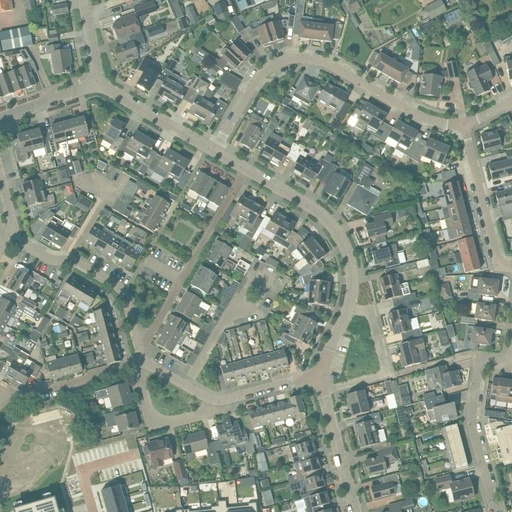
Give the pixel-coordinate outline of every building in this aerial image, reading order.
[(0,0),(0,12),(12,10),(10,0),(0,0)] [(24,0),(27,11),(35,10),(32,0),(24,0)] [(166,0),(171,9),(179,5),(176,0),(166,0)] [(235,0),(240,11),(266,0),(235,0)] [(344,0),(343,1),(340,3),(348,17),(355,13),(355,12),(361,9),(360,8),(361,7),(357,0),(344,0)] [(440,0),(438,0),(424,8),(430,20),(446,11),(440,0)] [(134,16),(134,14),(124,17),(125,20),(113,24),(118,40),(140,32),(137,24),(143,22),(146,18),(146,15),(157,11),(153,1),(133,8),(136,16),(134,16)] [(231,18),(224,2),(212,7),(219,23),(231,18)] [(67,4),(57,6),(51,7),(52,15),(68,13),(67,4)] [(192,6),(185,9),(188,18),(196,15),(192,6)] [(454,20),(462,17),(459,9),(451,12),(454,20)] [(242,14),(237,17),(240,21),(240,22),(245,20),(243,17),(242,14)] [(205,19),(211,28),(217,23),(211,15),(205,19)] [(272,15),(265,17),(273,42),(276,41),(277,43),(283,41),(283,39),(284,39),(281,29),(285,28),(285,25),(283,20),(278,22),(275,23),(272,15)] [(249,26),(244,30),(251,40),(256,37),(259,36),(262,46),(264,45),(264,47),(271,45),(270,43),(273,42),(265,17),(259,19),(262,27),(257,29),(252,31),(249,26)] [(184,19),(177,21),(181,31),(188,29),(184,19)] [(320,41),(322,25),(323,20),(312,19),(311,24),(309,40),(320,41)] [(433,21),(419,28),(423,35),(436,28),(433,21)] [(293,29),(292,35),(298,35),(298,38),(309,40),(311,24),(300,22),(300,23),(294,22),(293,29)] [(322,25),(320,41),(331,42),(331,39),(339,40),(343,25),(332,24),(332,26),(322,25)] [(149,37),(164,32),(162,25),(147,31),(149,37)] [(29,28),(0,33),(0,35),(3,51),(32,46),(29,28)] [(238,41),(230,49),(243,61),(245,59),(246,60),(251,55),(250,54),(251,53),(243,46),(246,44),(251,40),(244,30),(239,33),(242,37),(238,41)] [(141,32),(138,33),(129,37),(131,43),(115,49),(120,62),(138,56),(135,47),(145,44),(141,32)] [(487,52),(488,55),(494,67),(500,64),(489,42),(484,45),(487,52)] [(71,73),(68,58),(70,58),(69,50),(60,52),(59,45),(46,47),(47,54),(51,54),(55,75),(71,73)] [(228,50),(227,49),(224,49),(221,52),(221,54),(223,56),(222,57),(218,61),(214,59),(206,53),(203,59),(211,64),(222,70),(225,65),(228,62),(235,69),(236,69),(237,70),(242,65),(241,64),(243,61),(230,49),(228,50)] [(13,56),(20,54),(26,64),(32,61),(25,50),(12,52),(13,56)] [(372,67),(381,73),(389,59),(380,54),(379,55),(375,52),(373,54),(367,63),(373,66),(372,67)] [(411,57),(410,65),(418,66),(419,57),(411,57)] [(506,64),(507,71),(509,81),(511,80),(511,61),(510,62),(509,57),(503,58),(504,64),(506,64)] [(145,58),(143,61),(138,70),(143,73),(136,85),(149,92),(159,75),(150,69),(153,63),(145,58)] [(381,73),(391,78),(399,65),(389,59),(381,73)] [(423,75),(421,85),(420,95),(439,97),(441,79),(449,77),(450,80),(458,78),(455,62),(446,64),(448,71),(439,72),(438,77),(423,75)] [(18,69),(25,89),(36,85),(29,65),(18,69)] [(399,65),(391,78),(400,84),(401,82),(407,85),(413,74),(408,71),(408,70),(399,65)] [(471,89),(473,89),(476,97),(490,91),(486,82),(493,79),(488,70),(486,65),(480,68),(479,67),(466,74),(469,82),(468,83),(467,84),(470,89),(471,89)] [(7,73),(14,93),(25,89),(18,69),(7,73)] [(159,91),(157,95),(167,101),(177,84),(180,78),(174,74),(167,70),(165,69),(163,72),(158,80),(163,83),(159,91)] [(222,77),(222,78),(234,84),(238,86),(241,81),(237,79),(225,72),(222,77)] [(0,75),(0,86),(4,97),(14,93),(7,73),(0,75)] [(184,95),(189,99),(200,80),(194,76),(191,79),(190,79),(189,80),(188,80),(187,82),(184,87),(177,84),(167,101),(178,107),(184,95)] [(303,77),(294,93),(293,96),(308,105),(319,86),(303,77)] [(210,85),(200,80),(189,99),(195,102),(188,113),(199,119),(208,102),(209,102),(214,93),(207,89),(210,85)] [(334,118),(342,122),(351,106),(344,102),(348,95),(327,83),(317,101),(338,112),(334,118)] [(282,104),(286,107),(290,100),(286,98),(282,104)] [(208,102),(199,119),(209,125),(213,117),(218,120),(227,105),(218,100),(215,105),(209,102),(208,102)] [(376,109),(366,103),(360,113),(355,110),(348,122),(364,132),(367,126),(376,109)] [(374,137),(379,140),(386,128),(381,125),(386,115),(376,109),(367,126),(377,131),(374,137)] [(252,113),(250,116),(249,116),(241,128),(247,131),(240,143),(252,150),(267,124),(262,121),(263,119),(252,113)] [(84,117),(73,120),(78,139),(84,137),(85,143),(90,142),(90,143),(96,141),(93,129),(88,130),(84,117)] [(259,154),(270,160),(279,144),(273,140),(276,135),(272,133),(277,123),(277,121),(276,120),(276,118),(274,117),(261,139),(266,142),(259,154)] [(308,131),(311,125),(313,122),(306,118),(301,127),(308,131)] [(116,155),(118,150),(124,140),(118,137),(125,125),(114,119),(104,136),(111,140),(109,144),(111,145),(109,149),(112,150),(111,152),(116,155)] [(73,120),(62,123),(67,142),(78,139),(73,120)] [(388,137),(398,143),(407,127),(397,121),(391,131),(386,128),(379,140),(384,143),(388,137)] [(54,139),(48,141),(52,153),(58,152),(56,145),(67,142),(62,123),(50,126),(54,139)] [(394,149),(410,158),(417,146),(412,143),(417,133),(407,127),(398,143),(394,149)] [(39,129),(28,132),(33,151),(44,148),(46,155),(52,153),(48,141),(43,142),(39,129)] [(133,158),(136,153),(146,137),(142,135),(143,134),(137,130),(136,132),(135,131),(131,139),(126,136),(124,140),(118,150),(133,158)] [(496,131),(492,133),(480,136),(484,152),(501,148),(496,131)] [(33,151),(28,132),(17,135),(20,149),(15,150),(18,162),(24,161),(24,160),(28,159),(27,153),(33,151)] [(149,167),(154,158),(155,156),(150,153),(156,143),(155,143),(156,141),(150,138),(149,139),(146,137),(136,153),(146,159),(143,164),(149,167)] [(422,157),(431,161),(439,144),(428,139),(423,150),(417,146),(410,158),(418,163),(422,157)] [(300,145),(295,142),(294,144),(293,143),(289,150),(279,144),(270,160),(280,166),(287,154),(292,157),(300,145)] [(439,144),(431,161),(442,165),(449,148),(439,144)] [(290,172),(301,178),(310,162),(305,158),(307,154),(303,152),(305,148),(300,145),(292,157),(297,160),(290,172)] [(149,167),(147,169),(153,172),(165,179),(169,173),(178,156),(168,150),(161,162),(154,158),(149,167)] [(511,150),(505,153),(507,160),(488,165),(492,181),(502,178),(511,175),(511,150)] [(326,172),(330,165),(329,164),(333,157),(328,154),(324,161),(320,159),(316,165),(310,162),(301,178),(311,184),(318,172),(323,175),(326,172)] [(177,186),(182,189),(188,178),(182,174),(188,162),(178,156),(169,173),(175,177),(174,179),(179,182),(177,186)] [(72,162),(76,174),(82,173),(79,160),(72,162)] [(330,165),(326,172),(332,175),(323,191),(339,201),(350,182),(349,182),(352,177),(351,175),(343,170),(341,171),(338,176),(333,173),(337,167),(330,163),(330,165)] [(358,185),(347,205),(366,216),(380,192),(371,187),(373,182),(368,179),(374,169),(364,163),(358,174),(364,177),(359,186),(358,185)] [(440,174),(442,180),(453,177),(455,176),(454,170),(444,173),(440,174)] [(46,173),(46,172),(34,176),(35,181),(22,185),(25,196),(44,191),(41,180),(48,178),(47,177),(49,176),(48,172),(46,173)] [(189,190),(199,196),(209,178),(199,172),(189,190)] [(442,186),(444,197),(460,193),(457,182),(454,183),(453,177),(442,180),(440,180),(442,186)] [(199,196),(209,201),(219,183),(209,178),(199,196)] [(130,194),(133,196),(139,187),(128,180),(123,190),(130,194)] [(209,201),(219,207),(229,189),(219,183),(209,201)] [(73,193),(71,184),(65,185),(68,197),(73,193)] [(425,184),(417,186),(418,197),(427,194),(425,184)] [(511,189),(495,194),(499,207),(511,204),(511,189)] [(124,204),(128,206),(133,196),(130,194),(123,190),(117,199),(124,204)] [(45,196),(44,191),(25,196),(28,207),(41,204),(43,209),(55,206),(54,202),(54,201),(53,194),(45,196)] [(168,196),(175,201),(177,197),(170,193),(168,196)] [(444,197),(447,207),(463,203),(460,193),(444,197)] [(149,206),(164,214),(170,204),(155,196),(153,200),(148,197),(145,202),(150,205),(149,206)] [(243,219),(252,202),(241,196),(234,210),(229,207),(220,221),(226,225),(231,216),(236,218),(237,216),(243,219)] [(112,209),(122,215),(128,206),(124,204),(117,199),(112,209)] [(245,235),(238,248),(244,252),(252,239),(260,225),(255,222),(263,209),(252,202),(243,219),(239,226),(248,231),(246,236),(245,235)] [(182,203),(180,207),(189,212),(191,208),(182,203)] [(447,207),(442,209),(444,219),(465,214),(463,203),(447,207)] [(416,215),(418,215),(422,214),(419,204),(413,205),(416,215)] [(140,213),(159,223),(164,214),(149,206),(147,210),(143,207),(140,213)] [(192,211),(200,216),(203,212),(194,207),(192,211)] [(107,219),(111,213),(103,208),(101,213),(103,214),(102,216),(107,219)] [(394,218),(403,216),(401,208),(392,211),(394,218)] [(41,237),(51,243),(61,226),(51,221),(55,214),(49,211),(43,222),(48,225),(41,237)] [(283,215),(277,211),(276,213),(275,212),(270,219),(265,216),(260,225),(252,239),(255,241),(263,228),(275,235),(285,218),(282,216),(283,215)] [(501,216),(502,220),(502,221),(511,218),(511,212),(511,213),(501,216)] [(138,225),(153,233),(159,223),(140,213),(137,218),(141,220),(138,225)] [(374,224),(365,226),(368,240),(386,235),(384,228),(393,225),(390,214),(373,218),(374,224)] [(444,219),(447,230),(468,224),(465,214),(444,219)] [(272,241),(287,250),(290,244),(296,234),(291,231),(295,224),(285,218),(275,235),(272,241)] [(468,224),(447,230),(448,235),(454,233),(455,239),(471,235),(468,224)] [(61,226),(51,243),(61,249),(68,237),(73,240),(80,229),(74,226),(71,232),(61,226)] [(89,244),(93,247),(102,233),(92,227),(82,244),(87,247),(89,244)] [(101,255),(114,233),(104,228),(102,233),(93,247),(98,250),(96,253),(101,255)] [(136,228),(134,232),(132,235),(136,238),(138,234),(138,235),(141,230),(136,228)] [(107,255),(112,258),(123,239),(114,233),(101,255),(106,258),(107,255)] [(303,258),(319,246),(311,237),(305,242),(300,236),(296,234),(290,244),(288,249),(291,253),(296,249),(303,258)] [(424,235),(427,246),(433,245),(430,234),(424,235)] [(457,242),(460,252),(474,249),(472,238),(457,242)] [(115,263),(120,266),(133,243),(132,244),(123,239),(112,258),(117,261),(115,263)] [(216,240),(211,250),(226,259),(232,250),(231,249),(233,246),(225,240),(223,244),(216,240)] [(376,250),(371,251),(375,265),(387,262),(389,267),(405,263),(402,253),(397,254),(397,252),(395,244),(390,245),(390,246),(387,247),(385,241),(375,244),(376,250)] [(120,266),(124,269),(126,266),(131,269),(139,255),(133,251),(136,245),(133,243),(120,266)] [(300,277),(302,277),(323,271),(324,265),(320,260),(326,255),(319,246),(303,258),(307,263),(298,271),(300,277)] [(456,264),(462,263),(477,259),(474,249),(460,252),(453,254),(456,264)] [(226,259),(211,250),(205,259),(221,268),(226,259)] [(425,251),(417,254),(418,260),(426,258),(425,251)] [(462,263),(465,274),(480,270),(477,259),(462,263)] [(237,265),(247,271),(250,266),(240,260),(237,265)] [(397,267),(399,274),(418,269),(416,262),(397,267)] [(234,270),(244,276),(247,271),(237,265),(234,270)] [(201,266),(196,276),(211,285),(217,275),(201,266)] [(443,276),(441,268),(432,270),(433,277),(443,276)] [(17,269),(12,279),(28,288),(33,280),(44,287),(47,280),(32,272),(29,276),(17,269)] [(309,285),(309,293),(329,294),(330,283),(322,282),(323,271),(302,277),(304,285),(309,285)] [(378,284),(380,290),(407,283),(399,285),(397,274),(379,279),(380,283),(378,284)] [(190,285),(192,286),(190,290),(204,298),(211,285),(196,276),(190,285)] [(61,291),(71,296),(78,284),(69,278),(61,291)] [(467,299),(470,299),(480,301),(481,295),(496,297),(498,282),(472,278),(470,293),(468,293),(467,299)] [(18,295),(15,300),(26,306),(32,310),(36,304),(23,297),(28,288),(12,279),(6,288),(18,295)] [(394,298),(396,305),(410,301),(416,299),(415,292),(410,293),(407,283),(380,290),(382,297),(383,297),(384,301),(394,298)] [(442,299),(442,300),(451,298),(448,283),(435,287),(438,300),(442,299)] [(71,296),(80,302),(87,290),(78,284),(71,296)] [(222,291),(232,297),(235,292),(225,286),(222,291)] [(87,290),(80,302),(90,307),(97,295),(87,290)] [(219,296),(229,302),(232,297),(222,291),(219,296)] [(207,311),(198,306),(201,301),(195,297),(186,292),(181,302),(196,310),(201,314),(205,316),(207,311)] [(307,304),(305,311),(308,312),(316,317),(319,311),(319,305),(328,306),(329,294),(309,293),(307,304)] [(13,305),(1,298),(0,298),(0,310),(11,317),(12,316),(18,320),(22,313),(34,320),(38,313),(32,310),(26,306),(15,300),(13,305)] [(389,318),(387,318),(389,325),(409,320),(406,309),(412,308),(418,306),(416,299),(410,301),(396,305),(397,311),(388,314),(389,318)] [(181,302),(175,311),(190,320),(194,314),(199,317),(201,314),(196,310),(181,302)] [(460,323),(466,324),(476,325),(477,319),(493,322),(495,306),(476,303),(474,318),(460,317),(460,323)] [(212,319),(217,323),(224,310),(214,304),(211,310),(215,313),(214,316),(212,319)] [(299,315),(293,325),(311,335),(317,324),(305,318),(308,312),(305,311),(296,306),(293,312),(299,315)] [(54,316),(58,318),(63,309),(59,307),(54,316)] [(58,318),(62,320),(67,312),(63,309),(58,318)] [(93,312),(96,323),(110,319),(107,309),(93,312)] [(0,310),(0,322),(6,326),(11,317),(0,310)] [(441,313),(434,315),(436,321),(443,320),(441,313)] [(74,316),(71,322),(69,325),(73,327),(75,324),(78,318),(74,316)] [(188,325),(172,316),(172,317),(171,317),(167,323),(168,323),(167,326),(186,337),(188,338),(191,334),(184,330),(188,325)] [(50,320),(46,317),(43,321),(39,319),(35,326),(43,332),(50,320)] [(409,320),(389,325),(391,332),(392,331),(393,336),(404,333),(405,339),(415,337),(419,336),(418,329),(415,318),(409,320)] [(96,323),(99,333),(112,330),(110,319),(96,323)] [(200,328),(210,335),(217,323),(212,319),(208,325),(203,322),(200,328)] [(265,321),(258,322),(261,331),(267,329),(265,321)] [(56,340),(62,338),(61,334),(58,326),(58,323),(52,325),(55,336),(56,340)] [(279,337),(280,338),(287,346),(289,343),(291,344),(294,339),(306,345),(311,335),(293,325),(288,335),(282,332),(279,337)] [(445,326),(449,339),(455,337),(452,325),(445,326)] [(167,326),(162,335),(177,344),(177,343),(181,346),(186,337),(167,326)] [(198,343),(203,347),(210,335),(200,328),(196,335),(201,338),(198,343)] [(473,328),(472,334),(471,343),(489,346),(492,331),(473,328)] [(99,333),(101,344),(115,340),(112,330),(99,333)] [(37,331),(34,336),(31,341),(36,344),(42,334),(37,331)] [(445,331),(438,333),(442,347),(449,345),(445,331)] [(223,332),(217,343),(221,345),(227,334),(223,332)] [(177,344),(162,335),(156,345),(171,353),(177,344)] [(78,339),(80,346),(84,345),(83,342),(89,341),(88,337),(78,339)] [(101,344),(104,355),(118,351),(115,340),(101,344)] [(415,341),(409,343),(399,345),(403,359),(400,360),(402,367),(421,362),(418,350),(424,348),(422,340),(415,342),(415,341)] [(192,353),(198,356),(203,347),(198,343),(192,353)] [(14,382),(23,366),(29,356),(21,351),(15,347),(6,362),(11,364),(4,377),(14,382)] [(284,350),(273,353),(278,370),(288,367),(284,350)] [(104,355),(107,365),(121,361),(118,351),(104,355)] [(186,364),(192,367),(198,356),(192,353),(186,364)] [(273,353),(263,356),(267,373),(278,370),(273,353)] [(67,358),(72,375),(82,372),(78,355),(67,358)] [(263,356),(252,359),(257,376),(267,373),(263,356)] [(56,360),(61,377),(72,375),(67,358),(56,360)] [(252,359),(242,361),(246,378),(257,376),(252,359)] [(46,363),(50,380),(61,377),(56,360),(46,363)] [(242,361),(231,364),(236,381),(246,378),(242,361)] [(23,366),(14,382),(23,388),(30,375),(35,378),(41,368),(32,362),(28,368),(23,366)] [(231,364),(221,367),(225,384),(236,381),(231,364)] [(445,366),(430,370),(433,384),(440,383),(442,390),(461,385),(457,371),(447,374),(445,366)] [(507,402),(509,381),(498,379),(498,382),(492,382),(490,399),(496,400),(495,401),(507,402)] [(390,382),(393,394),(399,393),(396,381),(390,382)] [(108,396),(112,407),(112,408),(132,403),(127,384),(95,392),(97,399),(108,396)] [(346,395),(349,406),(366,401),(363,391),(346,395)] [(393,394),(394,398),(397,407),(403,406),(400,395),(399,393),(393,394)] [(408,393),(400,395),(403,406),(411,404),(409,400),(410,400),(408,393)] [(300,396),(290,399),(295,417),(294,415),(305,413),(300,396)] [(443,396),(433,399),(424,401),(430,422),(435,420),(436,424),(457,418),(453,404),(444,406),(443,404),(444,403),(443,396)] [(290,401),(280,403),(284,420),(295,417),(290,399),(289,399),(290,401)] [(366,401),(349,406),(352,417),(369,412),(366,401)] [(280,403),(269,406),(274,423),(284,420),(280,403)] [(269,406),(259,409),(263,426),(274,423),(269,406)] [(411,406),(404,408),(406,416),(413,414),(411,406)] [(248,412),(251,421),(252,429),(263,426),(259,409),(248,412)] [(119,411),(109,413),(104,415),(108,429),(117,426),(119,432),(129,430),(138,427),(135,413),(119,417),(118,412),(119,411)] [(354,425),(357,437),(383,430),(376,431),(373,421),(380,420),(378,413),(375,413),(366,416),(367,422),(354,425)] [(228,444),(235,442),(237,447),(245,445),(248,455),(255,453),(249,434),(241,436),(237,422),(231,424),(230,420),(222,423),(223,426),(216,428),(220,442),(227,440),(228,444)] [(497,439),(511,435),(511,424),(507,425),(503,424),(502,423),(496,422),(489,424),(492,434),(495,433),(497,439)] [(441,429),(444,439),(459,435),(456,425),(441,429)] [(383,430),(357,437),(360,448),(374,445),(375,451),(385,448),(392,446),(391,442),(386,443),(383,430)] [(210,466),(211,465),(212,468),(219,466),(218,464),(219,463),(213,443),(207,444),(204,432),(181,438),(185,455),(186,455),(188,460),(196,458),(194,452),(205,449),(210,466)] [(261,448),(258,435),(255,436),(259,453),(264,452),(263,448),(261,448)] [(444,439),(447,450),(462,446),(459,435),(444,439)] [(499,448),(511,444),(511,435),(497,439),(499,448)] [(148,446),(143,447),(145,456),(150,455),(152,463),(153,462),(155,468),(162,466),(161,460),(173,457),(168,439),(167,439),(167,441),(155,444),(154,443),(147,445),(148,446)] [(295,444),(289,445),(291,453),(291,456),(294,464),(301,462),(302,463),(317,458),(315,459),(314,453),(313,450),(315,449),(314,448),(312,441),(296,446),(295,444)] [(502,457),(511,454),(511,444),(499,448),(500,451),(497,452),(498,457),(501,456),(502,457)] [(447,450),(449,461),(465,456),(462,446),(447,450)] [(393,447),(387,449),(377,452),(379,458),(364,462),(368,475),(385,471),(383,465),(397,461),(393,447)] [(264,452),(254,455),(256,464),(267,461),(264,452)] [(504,466),(511,463),(511,454),(502,457),(504,466)] [(465,456),(449,461),(452,471),(467,467),(465,456)] [(301,462),(294,464),(295,472),(298,481),(322,475),(321,475),(320,476),(318,470),(317,467),(319,466),(317,458),(302,463),(301,462)] [(178,481),(179,480),(181,486),(189,483),(188,478),(186,479),(181,461),(174,463),(178,481)] [(422,475),(420,468),(413,470),(415,477),(422,475)] [(384,484),(371,488),(374,501),(396,495),(393,485),(399,484),(396,474),(383,478),(384,484)] [(298,481),(297,482),(301,499),(326,492),(324,493),(322,483),(324,483),(322,475),(298,481)] [(469,479),(459,482),(451,484),(449,475),(435,479),(438,491),(450,488),(454,503),(474,497),(473,496),(475,494),(474,489),(471,489),(469,479)] [(119,486),(101,491),(104,502),(123,497),(119,486)] [(61,511),(54,488),(13,499),(17,511),(61,511)] [(304,509),(305,511),(321,511),(331,509),(329,510),(326,501),(328,500),(326,492),(301,499),(301,500),(304,509)] [(123,497),(104,502),(106,511),(107,511),(126,507),(123,497)] [(412,500),(397,503),(388,506),(389,511),(410,511),(410,509),(414,508),(412,500)] [(226,502),(218,503),(218,507),(218,511),(237,511),(237,508),(226,509),(226,502)] [(249,507),(237,508),(237,511),(256,511),(256,503),(249,504),(249,507)]
